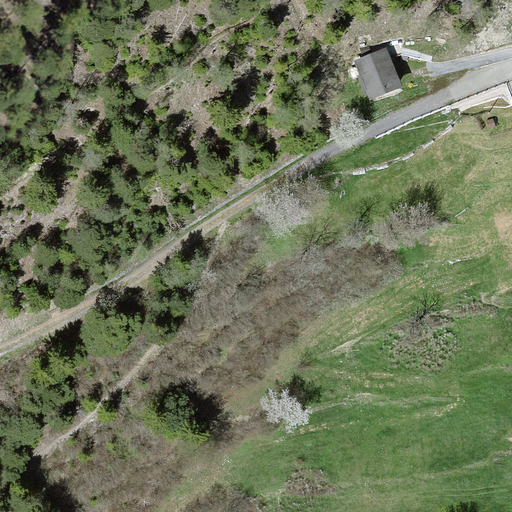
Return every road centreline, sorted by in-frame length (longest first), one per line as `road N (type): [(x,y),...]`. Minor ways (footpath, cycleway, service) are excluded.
road 1 (track): [(511,50),(314,148),(211,214)]
road 2 (track): [(211,214),(63,307),(0,335)]
